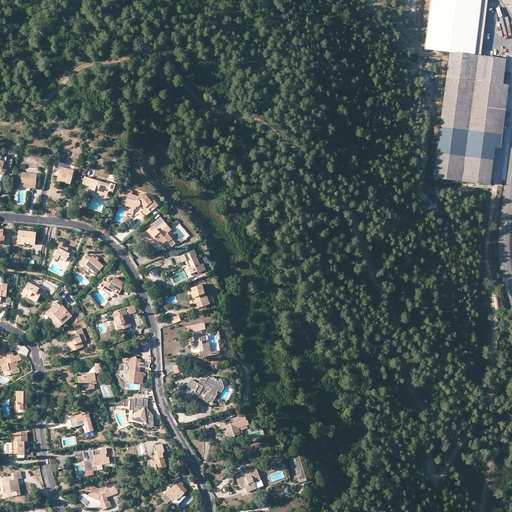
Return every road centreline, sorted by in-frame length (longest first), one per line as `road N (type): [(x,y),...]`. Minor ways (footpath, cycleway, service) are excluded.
road 1 (track): [(0,123),(19,120),(77,70),(153,50),(207,109),(264,124),(337,192),(352,220),(393,314),(407,386),(433,419),(432,476),(491,386),(495,303),(485,258),(497,182),(511,176)]
road 2 (residential): [(210,511),(198,469),(160,398),(152,321),(131,268),(84,227),(0,217)]
road 3 (residential): [(0,327),(35,352),(42,450),(59,511)]
road 4 (tertiary): [(511,291),(503,244),(511,172)]
